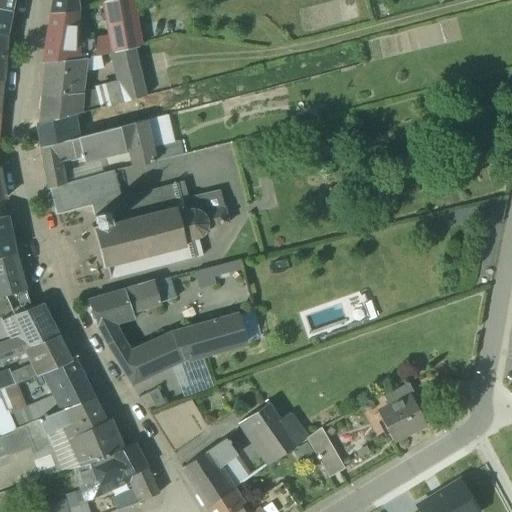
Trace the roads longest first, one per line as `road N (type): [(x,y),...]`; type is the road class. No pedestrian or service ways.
road 1 (residential): [(189,511),(43,255),(22,171),(36,0)]
road 2 (residential): [(511,229),(479,419)]
road 3 (residential): [(351,511),(472,439)]
